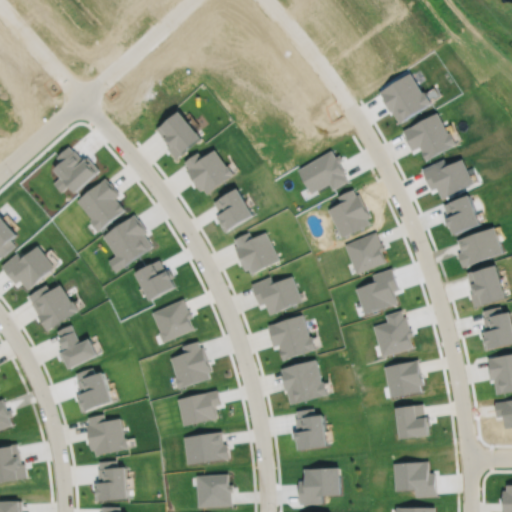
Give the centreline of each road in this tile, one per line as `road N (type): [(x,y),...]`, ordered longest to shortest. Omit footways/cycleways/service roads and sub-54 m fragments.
road 1 (residential): [(469,511),(456,371),(410,219),(337,87),(264,0)]
road 2 (residential): [(267,511),(252,390),(218,291),(175,212),(81,98)]
road 3 (residential): [(0,317),(44,400),(63,511)]
road 4 (residential): [(197,0),(81,98)]
